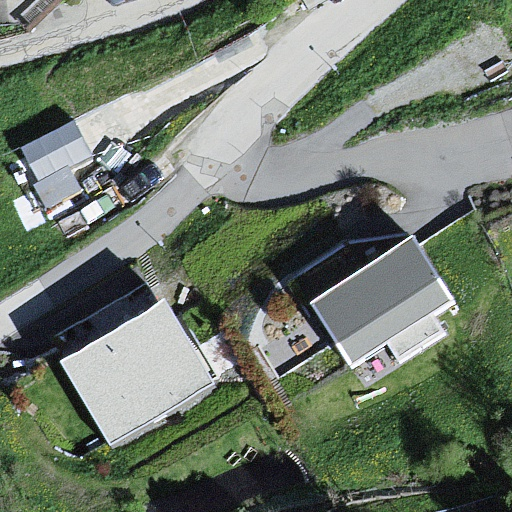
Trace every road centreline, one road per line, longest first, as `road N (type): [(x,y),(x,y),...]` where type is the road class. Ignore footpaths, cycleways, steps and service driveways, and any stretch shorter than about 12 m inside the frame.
road 1 (residential): [(380,0),(112,242),(0,312)]
road 2 (residential): [(0,55),(185,0)]
